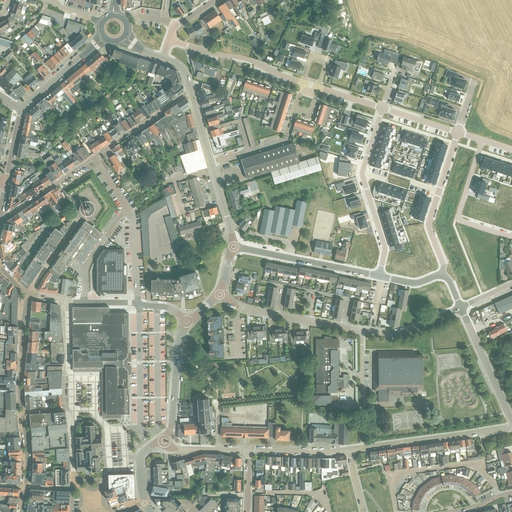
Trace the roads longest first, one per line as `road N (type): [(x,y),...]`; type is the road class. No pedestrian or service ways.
road 1 (residential): [(379,275),(384,249),(362,171),(382,108)]
road 2 (residential): [(83,303),(85,268),(127,207),(94,158)]
road 3 (residential): [(379,275),(232,246)]
road 4 (residential): [(363,447),(511,426)]
road 5 (residential): [(441,275),(429,220),(457,132)]
road 6 (residential): [(303,82),(169,40)]
road 7 (residential): [(482,140),(458,215),(511,235)]
road 8 (unclassified): [(511,421),(460,307)]
road 9 (tertiary): [(164,440),(187,321)]
